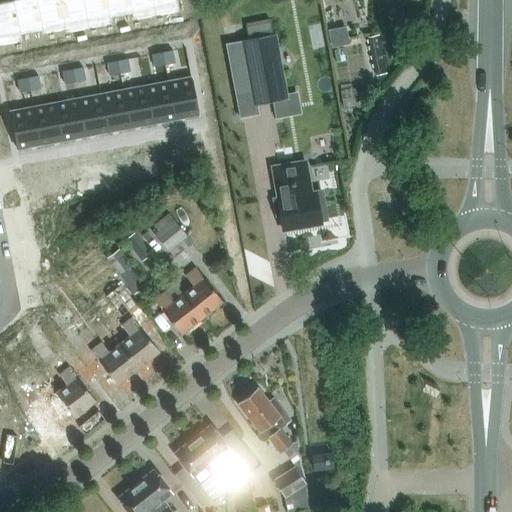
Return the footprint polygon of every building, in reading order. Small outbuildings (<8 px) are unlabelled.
[(14,0),(0,3),(0,39),(21,36),(14,0)] [(36,0),(15,0),(14,0),(21,36),(43,31),(36,0)] [(60,0),(36,0),(43,31),(65,27),(60,0)] [(83,0),(60,0),(65,27),(88,22),(83,0)] [(106,0),(83,0),(88,22),(110,17),(106,0)] [(129,0),(106,0),(110,17),(132,13),(129,0)] [(152,0),(129,0),(132,13),(154,8),(152,0)] [(176,0),(152,0),(154,8),(177,4),(176,0)] [(239,41),(252,106),(287,99),(274,34),(270,34),(267,19),(243,24),(246,39),(239,41)] [(330,45),(347,43),(345,26),(328,29),(330,45)] [(386,74),(378,34),(367,36),(374,76),(386,74)] [(399,39),(395,49),(403,52),(407,42),(399,39)] [(172,50),(162,52),(164,65),(175,63),(172,50)] [(162,52),(152,54),(154,67),(164,65),(162,52)] [(127,59),(117,61),(120,73),(130,71),(127,59)] [(117,61),(107,63),(110,75),(120,73),(117,61)] [(83,67),(72,69),(75,82),(85,80),(83,67)] [(72,69),(62,71),(65,84),(75,82),(72,69)] [(38,76),(28,78),(30,90),(40,88),(38,76)] [(191,77),(167,81),(174,119),(198,115),(191,77)] [(28,78),(18,80),(20,92),(30,90),(28,78)] [(167,81),(145,86),(152,124),(174,119),(167,81)] [(145,86),(122,90),(130,128),(152,124),(145,86)] [(355,88),(340,90),(342,108),(358,106),(355,88)] [(122,90),(100,94),(107,132),(130,128),(122,90)] [(100,94),(78,98),(85,136),(107,132),(100,94)] [(78,98),(56,102),(63,140),(83,137),(85,136),(78,98)] [(56,102),(33,107),(40,145),(63,140),(56,102)] [(33,107),(10,111),(17,149),(40,145),(33,107)] [(196,127),(174,132),(181,167),(204,163),(196,127)] [(174,132),(152,136),(159,172),(181,167),(174,132)] [(152,136),(129,141),(136,176),(159,172),(152,136)] [(129,141),(107,145),(114,181),(136,176),(129,141)] [(107,145),(85,150),(92,185),(114,181),(107,145)] [(85,150),(63,155),(70,190),(92,185),(85,150)] [(63,155),(40,159),(48,194),(70,190),(63,155)] [(40,159),(18,164),(25,199),(48,194),(40,159)] [(304,161),(272,167),(276,189),(278,189),(280,198),(274,199),(274,200),(278,200),(281,216),(283,230),(320,224),(320,220),(326,219),(321,191),(310,193),(304,161)] [(149,230),(167,252),(186,236),(169,214),(149,230)] [(138,259),(148,253),(136,232),(126,237),(138,259)] [(109,257),(125,280),(105,294),(119,314),(137,302),(130,293),(144,284),(120,249),(109,257)] [(199,271),(180,285),(204,316),(223,302),(199,271)] [(186,330),(204,316),(180,285),(162,299),(186,330)] [(53,349),(86,328),(60,286),(37,301),(46,315),(36,322),(53,349)] [(186,330),(162,299),(144,313),(168,344),(186,330)] [(144,313),(125,328),(149,359),(168,344),(144,313)] [(108,341),(90,356),(114,386),(132,372),(108,341)] [(90,356),(72,370),(95,400),(114,386),(90,356)] [(72,370),(54,384),(77,414),(95,400),(72,370)] [(54,384),(36,398),(59,428),(77,414),(54,384)] [(257,388),(238,404),(259,430),(257,433),(256,434),(257,438),(258,441),(261,442),(264,442),(269,438),(280,452),(291,443),(280,429),(291,420),(280,406),(279,406),(273,398),(268,402),(257,388)] [(36,398),(17,412),(41,443),(59,428),(36,398)] [(211,425),(192,439),(229,485),(245,472),(255,464),(244,450),(234,458),(231,454),(230,454),(231,456),(228,458),(223,452),(229,448),(211,425)] [(192,439),(174,454),(192,477),(198,472),(203,478),(200,481),(199,479),(198,480),(201,484),(194,490),(205,503),(211,498),(212,498),(229,485),(192,439)] [(331,454),(312,456),(314,470),(332,468),(331,454)] [(307,511),(307,507),(306,480),(303,476),(300,464),(299,463),(273,480),(285,496),(287,511),(289,511),(294,511),(307,511)] [(135,484),(157,511),(174,511),(169,505),(164,509),(159,502),(172,492),(154,469),(135,484)] [(157,511),(135,484),(118,498),(128,511),(157,511)]
